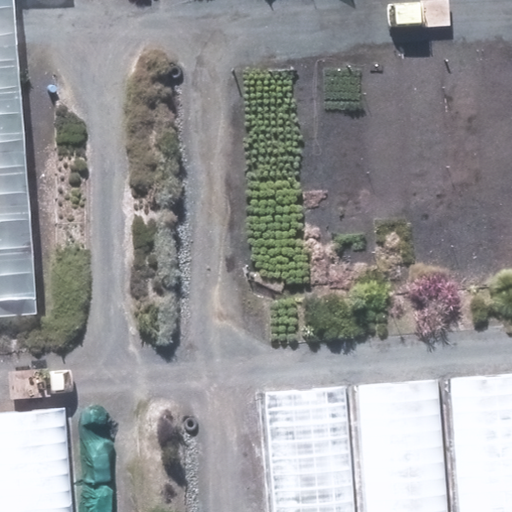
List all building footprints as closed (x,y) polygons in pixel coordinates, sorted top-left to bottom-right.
[(0,0),(0,320),(40,318),(17,8),(16,0),(0,0)] [(511,511),(511,371),(445,378),(455,511),(511,511)] [(353,387),(363,511),(441,511),(431,381),(353,387)] [(260,395),(269,511),(348,511),(339,388),(260,395)] [(0,417),(0,511),(76,511),(71,413),(0,417)] [(135,511),(131,444),(96,447),(100,511),(135,511)]
